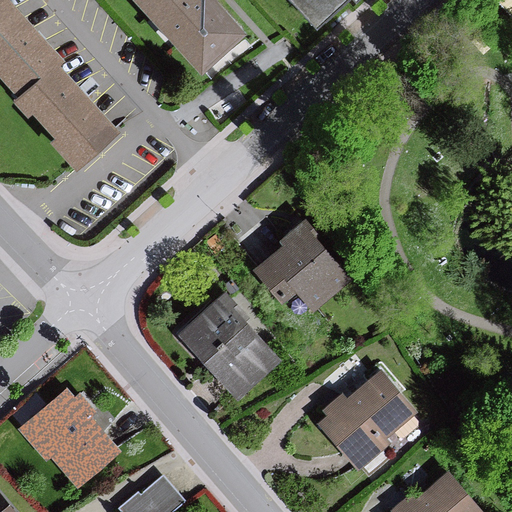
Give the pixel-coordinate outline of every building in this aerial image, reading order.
[(25,0),(0,0),(0,50),(6,57),(0,62),(24,88),(19,92),(35,110),(40,105),(62,130),(58,134),(85,164),(128,125),(67,56),(72,52),(25,0)] [(136,0),(205,77),(253,35),(222,0),(136,0)] [(291,0),(317,29),(349,0),(356,0),(358,2),(360,0),(291,0)] [(511,0),(492,0),(492,1),(511,23),(511,0)] [(281,245),(252,268),(280,303),(293,293),(309,313),(352,278),(339,262),(336,265),(315,238),(318,236),(304,218),(277,240),(281,245)] [(226,290),(174,334),(197,360),(200,357),(236,399),(280,361),(246,321),(250,317),(226,290)] [(324,418),(315,425),(355,473),(390,444),(385,439),(415,414),(379,371),(346,399),(340,392),(317,410),(324,418)] [(71,385),(23,424),(75,486),(122,447),(94,414),(100,408),(82,387),(77,392),(71,385)] [(399,507),(393,511),(479,511),(491,503),(455,460),(421,487),(416,481),(393,499),(399,507)] [(118,500),(127,511),(172,511),(190,498),(166,468),(141,489),(137,485),(118,500)] [(0,511),(30,511),(0,474),(0,473),(0,511)]
